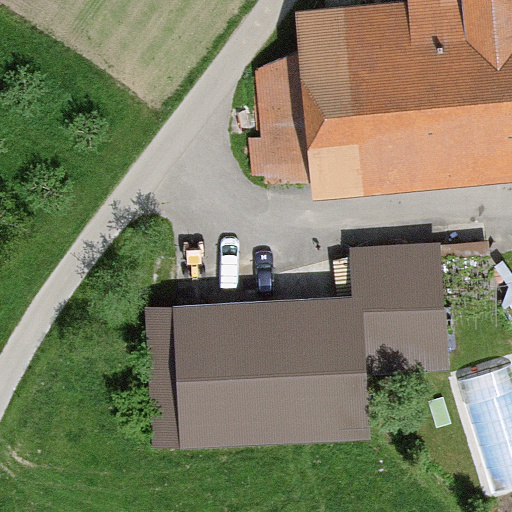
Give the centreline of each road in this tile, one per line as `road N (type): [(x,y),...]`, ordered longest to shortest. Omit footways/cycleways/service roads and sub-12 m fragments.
road 1 (unclassified): [(279,0),(62,281),(0,387)]
road 2 (track): [(511,213),(260,214),(150,165)]
